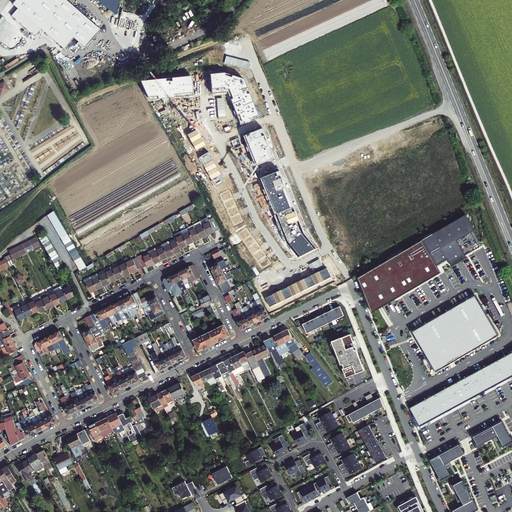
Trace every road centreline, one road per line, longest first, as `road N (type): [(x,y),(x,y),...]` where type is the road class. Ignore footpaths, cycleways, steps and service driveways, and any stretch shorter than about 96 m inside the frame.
road 1 (primary): [(414,0),(511,242)]
road 2 (residential): [(330,250),(247,48)]
road 3 (residential): [(210,123),(290,265),(330,250)]
road 4 (residential): [(67,319),(23,340),(65,425)]
road 5 (residential): [(241,338),(351,284)]
